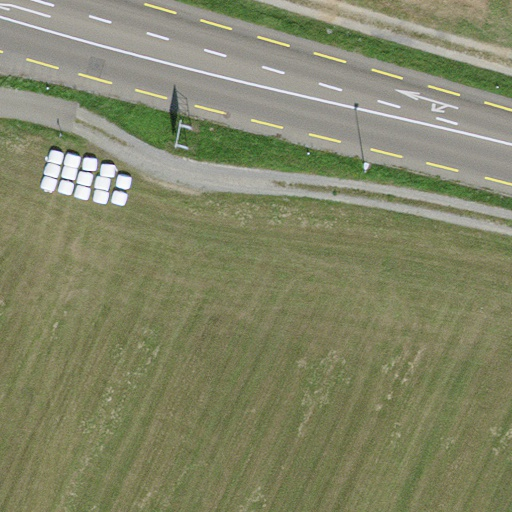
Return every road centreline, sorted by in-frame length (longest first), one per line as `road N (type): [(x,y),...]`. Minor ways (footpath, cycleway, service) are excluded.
road 1 (track): [(0,100),(80,120),(176,172),(377,196),(511,228)]
road 2 (secondary): [(0,4),(511,145)]
road 3 (track): [(511,64),(297,0)]
